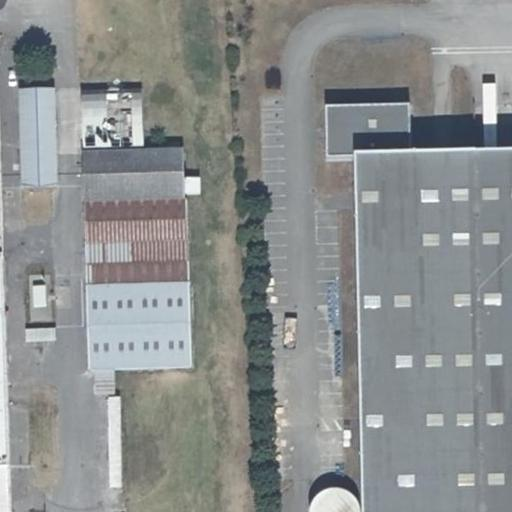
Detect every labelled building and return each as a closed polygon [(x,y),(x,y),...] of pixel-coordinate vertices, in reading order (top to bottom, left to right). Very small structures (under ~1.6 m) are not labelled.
[(0,511),(10,511),(0,73),(0,511)] [(141,88),(77,90),(79,147),(142,145),(141,88)] [(52,90),(21,90),(22,182),(54,181),(52,90)] [(333,159),(367,158),(376,511),(511,511),(511,154),(417,157),(416,107),(331,110),(333,159)] [(178,151),(76,154),(82,368),(190,364),(178,151)] [(25,341),(54,340),(54,328),(24,329),(25,341)] [(342,493),(339,493),(335,494),(332,494),(327,496),(322,501),(318,505),(316,509),(315,511),(364,511),(363,510),(362,507),(359,503),(357,500),(353,497),(349,495),(346,494),(342,493)]
